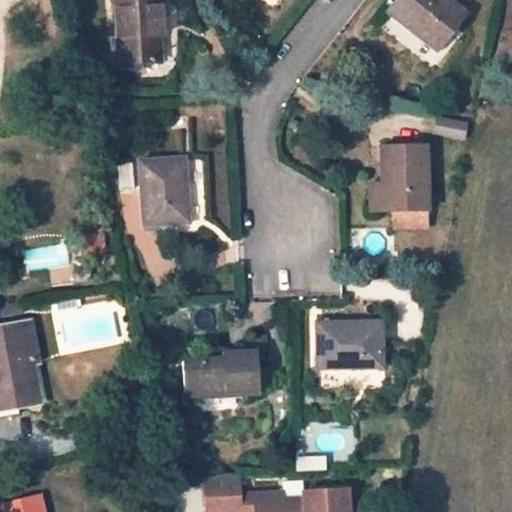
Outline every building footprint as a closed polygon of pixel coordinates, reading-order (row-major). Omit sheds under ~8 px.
[(115,0),(119,62),(160,60),(158,34),(163,34),(161,1),(156,1),(156,0),(115,0)] [(447,0),(395,0),(387,11),(437,50),(465,13),(447,0)] [(465,138),(467,122),(436,118),(434,135),(465,138)] [(424,146),(381,147),(382,181),(382,207),(382,209),(393,208),(425,208),(424,146)] [(182,158),(138,162),(143,224),(187,221),(182,158)] [(132,162),(119,164),(121,189),(134,188),(132,162)] [(369,208),(382,207),(382,181),(368,181),(369,208)] [(393,208),(393,229),(425,228),(425,208),(393,208)] [(103,237),(87,238),(88,257),(104,256),(103,237)] [(19,306),(4,309),(5,316),(20,314),(19,306)] [(0,416),(19,413),(19,409),(47,404),(33,321),(0,326),(0,416)] [(380,322),(317,322),(318,368),(381,367),(380,322)] [(257,351),(222,353),(222,358),(182,360),(184,397),(259,393),(257,351)] [(125,409),(131,437),(161,431),(154,402),(125,409)] [(236,473),(202,474),(203,511),(222,511),(222,489),(237,489),(236,473)] [(280,491),(252,492),(252,511),(345,511),(344,488),(301,490),(301,497),(280,498),(280,491)] [(237,493),(237,489),(222,489),(222,511),(252,511),(252,492),(237,493)] [(44,511),(41,496),(1,507),(2,511),(44,511)]
